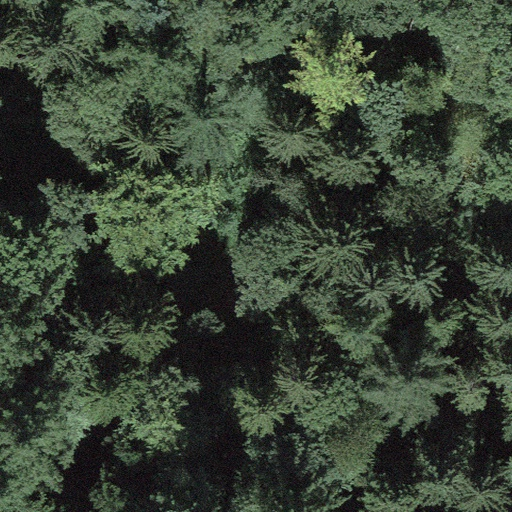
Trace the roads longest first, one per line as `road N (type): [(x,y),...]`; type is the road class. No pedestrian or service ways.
road 1 (track): [(0,61),(307,511)]
road 2 (track): [(355,0),(511,85)]
